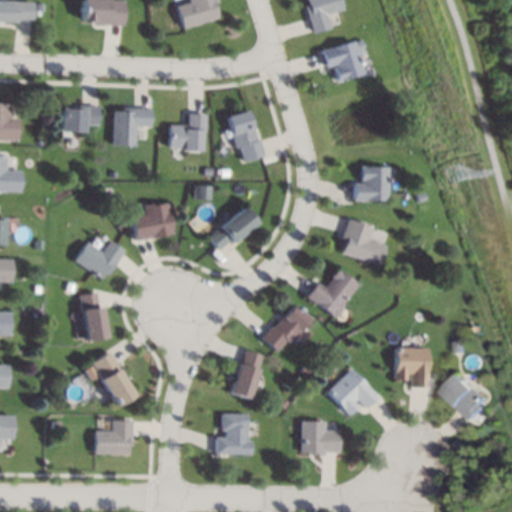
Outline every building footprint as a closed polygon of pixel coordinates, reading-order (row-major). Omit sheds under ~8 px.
[(0,0),(31,2),(29,21),(28,21),(14,20),(13,23),(0,22),(0,0)] [(105,0),(120,1),(120,25),(119,25),(104,25),(89,24),(89,20),(78,20),(78,0),(105,0)] [(211,0),(212,2),(208,3),(212,17),(180,26),(178,26),(172,5),(185,1),(184,0),(211,0)] [(335,0),(338,9),(321,14),(325,27),(307,32),(307,31),(303,17),(300,5),(303,4),(302,0),(335,0)] [(357,72),(330,80),(327,67),(330,66),(329,63),(319,66),(315,52),(315,50),(348,41),(357,72)] [(0,104),(4,105),(6,105),(5,119),(14,119),(13,137),(12,141),(0,140),(0,104)] [(95,111),(95,125),(81,125),(81,132),(58,131),(58,108),(78,109),(78,106),(80,106),(95,106),(95,111)] [(132,109),(147,109),(147,113),(146,127),(132,126),(131,146),(110,145),(111,108),(132,109)] [(250,139),(254,138),(254,140),(259,154),(254,156),(238,161),(234,147),(232,148),(222,116),(239,111),(241,110),(250,139)] [(184,113),(196,114),(200,114),(199,131),(195,130),(195,131),(194,150),(163,148),(164,135),(164,124),(182,125),(183,113),(184,113)] [(2,170),(18,171),(17,192),(0,192),(0,155),(2,155),(2,170)] [(381,200),(348,199),(347,199),(347,185),(347,183),(357,183),(357,180),(354,180),(354,166),(382,166),(381,200)] [(226,176),(216,176),(216,169),(225,168),(226,176)] [(206,185),(191,185),(191,199),(206,199),(206,185)] [(156,204),(164,202),(167,222),(170,234),(149,238),(134,241),(132,241),(130,231),(127,216),(141,214),(139,205),(156,202),(156,204)] [(249,219),(249,220),(226,240),(214,250),(213,249),(212,248),(203,237),(214,227),(238,207),(249,219)] [(365,225),(361,239),(379,245),(372,265),(335,253),(339,241),(335,239),(336,233),(341,220),(342,217),(365,225)] [(123,225),(116,226),(115,219),(122,218),(123,225)] [(121,251),(120,252),(113,263),(105,275),(102,273),(97,279),(71,261),(84,242),(99,253),(107,241),(121,251)] [(0,259),(8,260),(8,282),(0,282),(0,259)] [(351,283),(352,283),(335,307),(335,311),(332,315),(329,316),(328,315),(301,296),(303,293),(310,283),(311,281),(319,287),(332,269),(351,283)] [(72,284),(70,293),(63,291),(65,283),(72,284)] [(95,308),(98,307),(99,309),(103,338),(82,341),(76,295),(88,293),(92,293),(95,308)] [(304,318),(284,342),(282,340),(273,350),(271,349),(257,338),(258,337),(267,326),(268,325),(270,327),(279,317),(278,317),(288,304),(304,318)] [(81,338),(74,339),(73,332),(80,331),(81,338)] [(463,353),(455,353),(454,342),(462,341),(463,353)] [(422,387),(420,387),(407,387),(406,387),(406,373),(402,373),(402,379),(389,379),(390,348),(423,348),(422,387)] [(244,351),(258,355),(244,398),(224,392),(233,364),(233,363),(237,364),(241,350),(244,351)] [(106,352),(115,365),(125,379),(122,381),(131,394),(115,406),(97,380),(99,378),(89,364),(105,352),(106,352)] [(372,394),(374,396),(363,407),(361,408),(352,399),(349,402),(353,406),(345,415),(340,409),(322,392),(346,368),(372,394)] [(472,389),(474,386),(487,397),(482,403),(485,406),(483,408),(472,420),(458,408),(451,402),(452,400),(444,392),(457,376),(472,389)] [(242,441),(247,441),(247,454),(210,453),(211,451),(211,438),(211,437),(221,437),(221,430),(217,430),(217,413),(243,413),(242,441)] [(0,415),(10,416),(9,439),(0,438),(0,415)] [(128,422),(128,436),(128,445),(124,445),(124,455),(91,454),(92,431),(108,431),(108,421),(128,421),(128,422)] [(320,422),(320,430),(335,430),(334,454),(331,454),(320,453),(320,456),(319,456),(305,455),(305,453),(296,453),(297,422),(320,422)]
